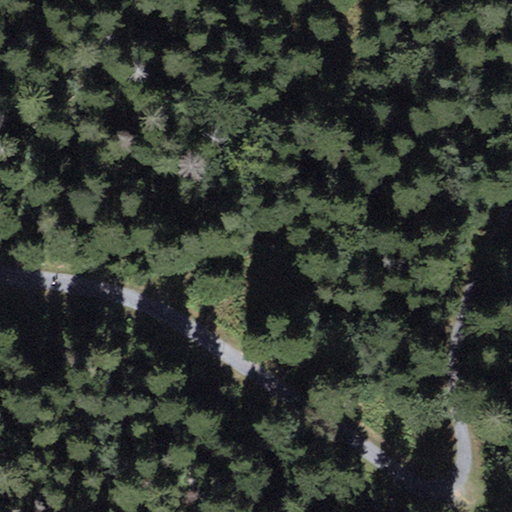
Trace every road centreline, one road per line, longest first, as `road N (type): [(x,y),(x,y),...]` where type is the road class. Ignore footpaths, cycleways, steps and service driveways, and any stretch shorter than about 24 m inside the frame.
road 1 (track): [(0,272),(137,302),(399,475)]
road 2 (track): [(460,511),(466,461),(453,379),(458,333),(473,275),(511,202)]
